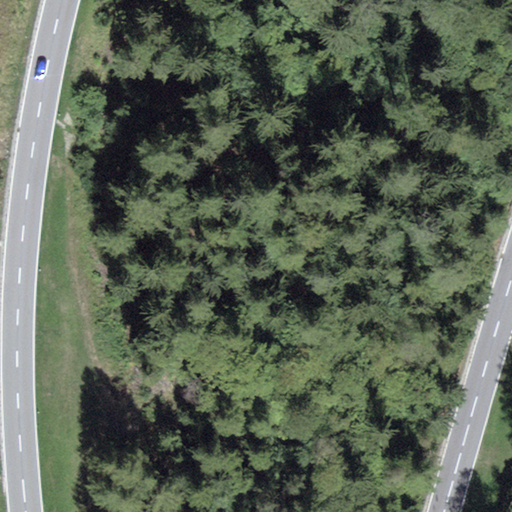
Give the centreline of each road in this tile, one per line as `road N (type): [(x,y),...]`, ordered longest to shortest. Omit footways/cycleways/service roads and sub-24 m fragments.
road 1 (secondary): [(62,0),(34,141),(17,311),(26,511)]
road 2 (secondary): [(444,511),(511,276)]
